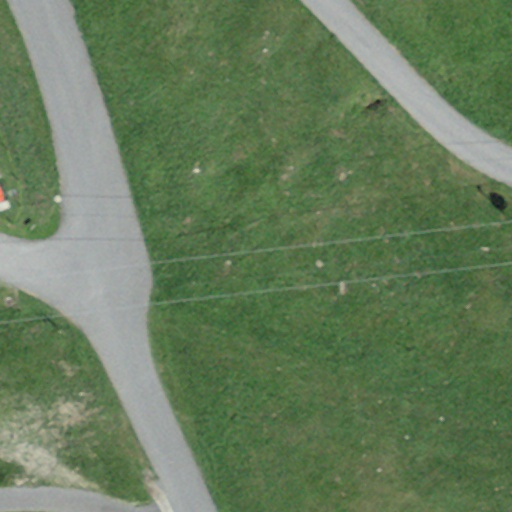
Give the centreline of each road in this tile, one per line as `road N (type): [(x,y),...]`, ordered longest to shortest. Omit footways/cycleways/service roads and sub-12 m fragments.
road 1 (unclassified): [(8,0),(81,172),(91,271),(122,368),(190,511)]
road 2 (unclassified): [(511,173),(440,128),(316,0)]
